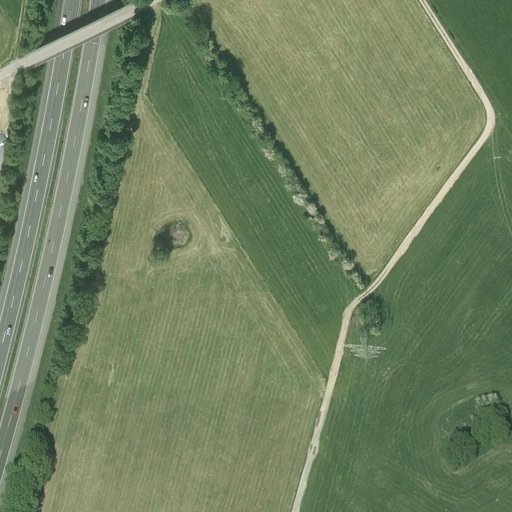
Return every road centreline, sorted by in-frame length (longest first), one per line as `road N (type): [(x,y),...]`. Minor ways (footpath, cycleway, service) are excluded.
road 1 (track): [(422,0),(483,96),(489,123),(380,280),(350,308),(294,511)]
road 2 (motorway): [(0,453),(42,297),(97,0)]
road 3 (motorway): [(70,0),(0,351)]
